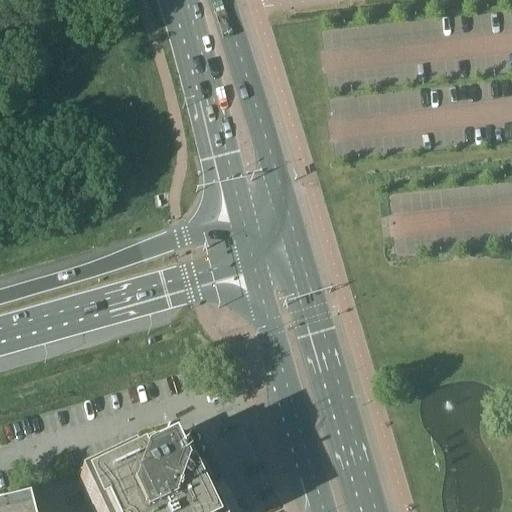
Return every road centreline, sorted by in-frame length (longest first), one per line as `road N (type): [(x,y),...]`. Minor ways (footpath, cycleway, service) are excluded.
road 1 (secondary): [(374,511),(292,232)]
road 2 (motorway): [(0,335),(249,264)]
road 3 (secondary): [(249,264),(322,511)]
road 4 (motorway): [(237,223),(0,295)]
road 5 (primary): [(292,232),(219,0)]
road 6 (primary): [(178,0),(237,223)]
